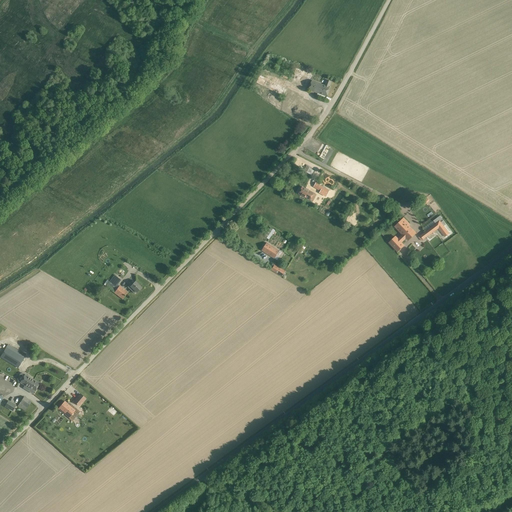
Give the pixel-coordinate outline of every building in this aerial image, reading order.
[(294,88),(300,90),(307,69),(300,67),(294,88)] [(280,85),(282,81),(262,72),(257,82),(284,95),(287,88),(280,85)] [(308,90),(326,96),(329,87),(331,82),(327,80),(325,85),(312,80),(308,90)] [(287,108),(299,111),(304,95),(292,91),(287,108)] [(321,108),(304,99),(301,105),(318,114),(321,108)] [(311,175),(314,170),(309,167),(310,166),(307,164),(303,170),(311,175)] [(316,183),(313,187),(320,191),(319,193),(326,197),(327,195),(329,191),(330,190),(323,187),(316,183)] [(302,187),(298,194),(310,200),(314,194),(314,193),(311,192),(302,187)] [(423,206),(429,200),(426,197),(420,203),(423,206)] [(409,224),(403,219),(395,227),(408,240),(415,233),(408,226),(409,224)] [(440,221),(421,236),(423,239),(429,235),(439,228),(445,237),(449,234),(440,221)] [(264,236),(269,239),(275,231),(270,228),(264,236)] [(404,246),(395,237),(390,243),(398,251),(404,246)] [(262,251),(274,259),(279,251),(267,243),(262,251)] [(285,272),(275,265),(271,271),(282,278),(285,272)] [(122,299),(128,292),(120,285),(120,286),(118,284),(121,280),(114,275),(106,286),(114,293),(122,299)] [(131,284),(128,288),(134,294),(136,292),(137,292),(141,288),(135,281),(132,285),(131,284)] [(0,357),(18,368),(24,358),(26,355),(21,353),(20,355),(6,347),(0,357)] [(31,384),(34,380),(25,374),(25,375),(23,373),(21,374),(17,379),(18,382),(20,383),(24,385),(27,382),(31,384)] [(40,383),(34,380),(31,384),(27,382),(24,385),(24,386),(35,392),(40,383)] [(80,394),(74,401),(79,406),(85,398),(80,394)] [(26,411),(31,401),(23,396),(17,406),(26,411)] [(5,406),(12,411),(16,406),(8,401),(5,406)] [(65,401),(59,409),(69,417),(75,410),(65,401)]
